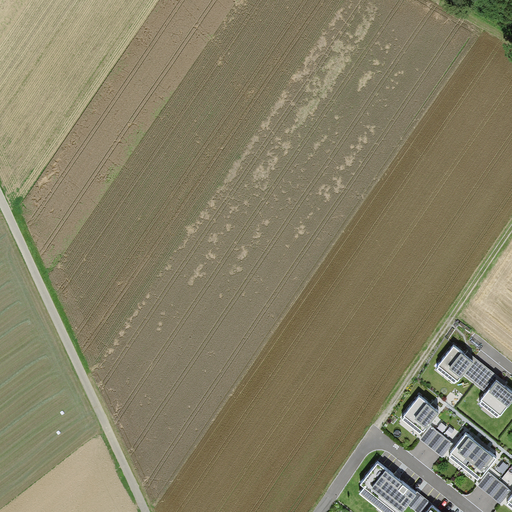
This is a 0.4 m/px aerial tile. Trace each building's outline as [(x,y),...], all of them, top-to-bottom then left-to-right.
[(465,352),(453,343),(435,366),(455,383),(464,372),(476,357),(467,350),(465,352)] [(486,390),(498,375),(476,357),(464,372),(486,390)] [(505,381),(498,375),(486,390),(478,401),(498,417),(511,398),(511,389),(503,383),(505,381)] [(434,404),(420,393),(402,416),(421,431),(439,408),(434,404)] [(421,438),(443,455),(453,442),(450,440),(444,435),(431,425),(421,438)] [(451,427),(444,435),(450,440),(456,431),(451,427)] [(477,439),(467,431),(449,453),(478,476),(496,454),(488,448),(477,439)] [(393,474),(378,462),(362,481),(366,485),(361,491),(386,511),(392,511),(395,509),(400,511),(407,502),(416,492),(393,474)] [(489,472),(479,484),(500,500),(510,489),(489,472)] [(416,492),(407,502),(419,511),(424,511),(431,504),(433,502),(417,490),(416,492)]
